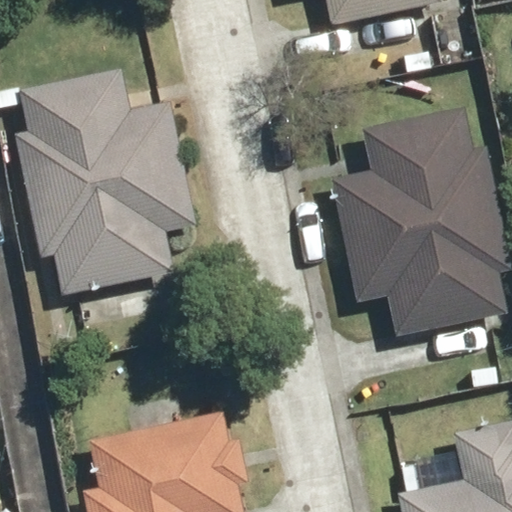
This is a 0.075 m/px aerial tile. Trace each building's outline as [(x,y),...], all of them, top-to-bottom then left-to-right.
[(331,0),(335,25),(441,5),(439,0),(331,0)] [(172,236),(201,229),(173,102),(135,110),(127,74),(18,98),(27,137),(8,141),(35,263),(58,258),(68,302),(181,277),(172,236)] [(369,173),(332,180),(358,307),(388,301),(397,347),(511,323),(511,234),(494,146),(477,149),(469,110),(360,132),(369,173)] [(247,511),(241,482),(256,479),(246,433),(232,436),(226,409),(88,440),(98,484),(84,487),(89,511),(247,511)] [(401,489),(405,511),(511,511),(511,424),(459,435),(468,475),(401,489)]
